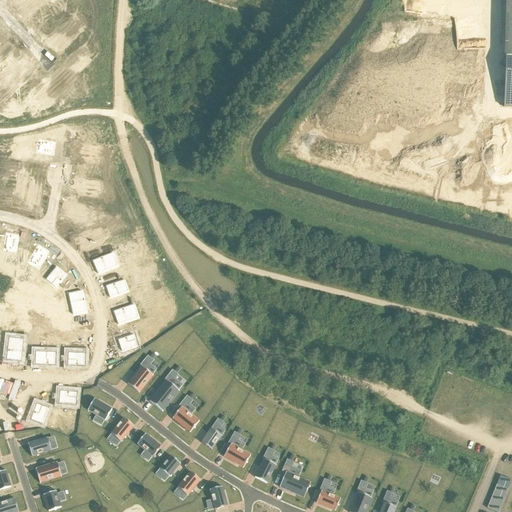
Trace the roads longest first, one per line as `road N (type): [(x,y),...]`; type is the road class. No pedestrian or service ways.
road 1 (track): [(203,179),(335,226),(511,271)]
road 2 (residential): [(48,235),(98,307),(101,369),(91,381)]
